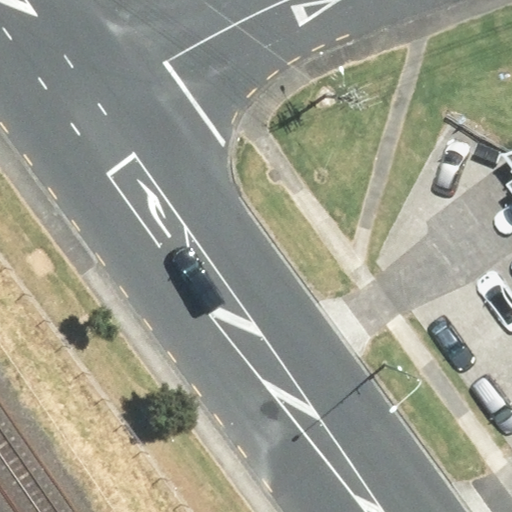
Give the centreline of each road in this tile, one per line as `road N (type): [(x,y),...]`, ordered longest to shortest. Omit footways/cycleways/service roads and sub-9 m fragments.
road 1 (secondary): [(94,135),(373,511)]
road 2 (tertiary): [(94,135),(203,38),(279,0)]
road 3 (secondary): [(0,1),(94,135)]
